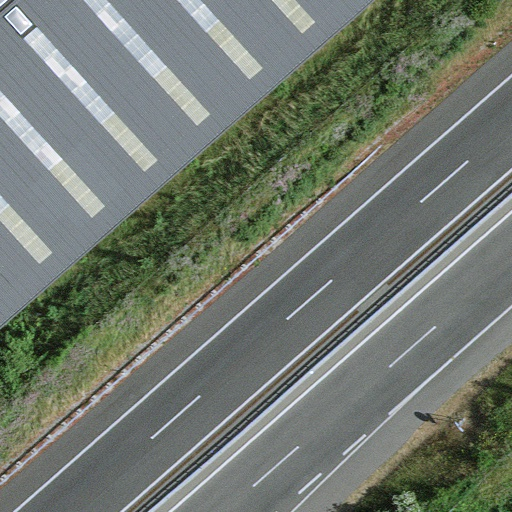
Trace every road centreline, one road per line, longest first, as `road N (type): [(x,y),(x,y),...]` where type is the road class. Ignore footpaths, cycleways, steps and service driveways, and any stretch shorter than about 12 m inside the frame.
road 1 (motorway): [(511,125),(68,511)]
road 2 (motorway): [(225,511),(511,262)]
